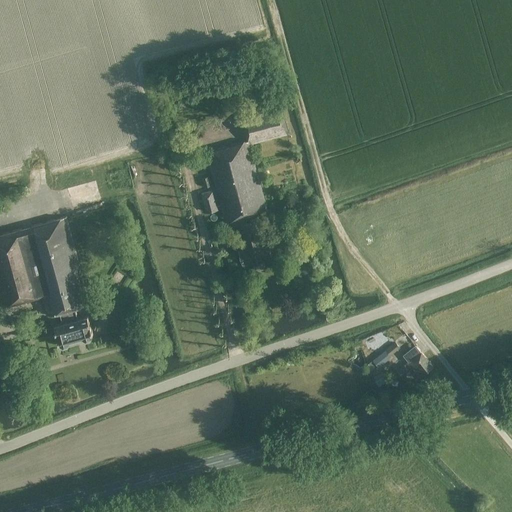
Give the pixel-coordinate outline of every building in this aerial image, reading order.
[(289,134),(281,103),(241,114),(248,140),(207,151),(216,188),(217,189),(221,205),(221,207),(226,224),(232,222),(239,220),(246,247),(239,249),(243,263),(253,261),(254,263),(253,263),(255,270),(257,269),(265,267),(263,261),(262,258),(272,256),(270,250),(274,249),(272,241),(268,242),(266,235),(260,236),(258,228),(257,229),(254,220),(249,222),(248,218),(253,216),(255,216),(261,214),(265,213),(268,212),(266,202),(250,144),(289,134)] [(211,185),(209,176),(202,178),(204,187),(211,185)] [(201,192),(206,211),(218,208),(217,206),(220,205),(216,189),(201,192)] [(99,194),(83,196),(84,204),(100,201),(99,194)] [(0,302),(1,307),(41,297),(43,304),(44,304),(47,315),(59,312),(74,308),(90,304),(66,216),(0,234),(0,302)] [(62,322),(54,324),(59,343),(61,343),(61,344),(63,345),(68,344),(69,342),(69,341),(83,337),(83,338),(86,340),(90,339),(92,336),(91,335),(93,335),(87,316),(77,318),(74,308),(59,312),(62,322)] [(26,312),(28,319),(38,317),(37,310),(26,312)] [(400,347),(395,341),(385,350),(389,355),(390,356),(400,347)] [(432,366),(416,345),(403,355),(408,361),(408,362),(412,367),(419,376),(432,366)] [(382,352),(368,363),(372,369),(377,365),(377,366),(387,358),(382,352)] [(412,367),(408,362),(397,370),(401,376),(412,367)] [(374,381),(379,386),(388,379),(384,373),(374,381)]
